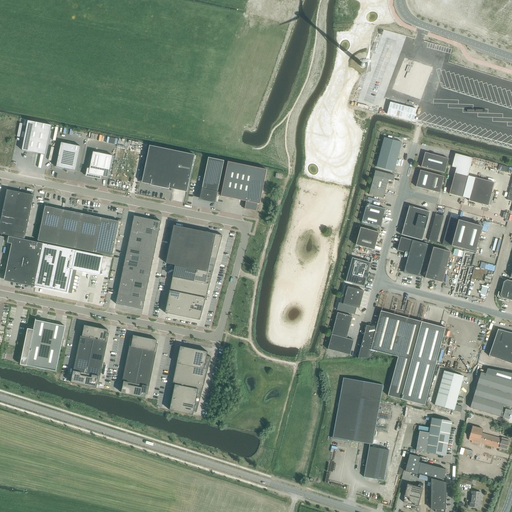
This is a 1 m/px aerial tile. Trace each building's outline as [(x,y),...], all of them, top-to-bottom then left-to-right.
[(413,121),(416,109),(390,102),(387,114),(413,121)] [(22,150),(46,155),(52,125),(28,121),(22,150)] [(376,167),(384,169),(394,172),(402,142),(384,138),(376,167)] [(56,167),(76,171),(81,147),(61,143),(56,167)] [(163,187),(169,189),(170,184),(174,185),(177,171),(191,174),(195,155),(150,146),(143,178),(164,183),(163,187)] [(89,174),(108,178),(113,156),(93,152),(89,174)] [(425,152),(421,167),(444,173),(448,159),(425,152)] [(455,154),(453,164),(452,167),(456,168),(457,167),(470,170),(473,158),(455,154)] [(205,176),(200,197),(216,201),(224,161),(198,156),(194,174),(205,176)] [(228,162),(221,196),(246,202),(245,209),(256,211),(258,204),(260,204),(267,170),(228,162)] [(456,168),(455,172),(468,176),(470,170),(457,167),(456,168)] [(420,170),(416,187),(440,193),(444,177),(420,170)] [(374,176),(388,179),(393,181),(395,176),(375,171),(374,176)] [(468,176),(455,172),(453,181),(459,183),(466,184),(468,176)] [(387,185),(388,179),(374,176),(372,181),(387,185)] [(475,178),(468,201),(488,206),(494,183),(475,178)] [(383,198),(387,185),(372,181),(369,195),(383,198)] [(453,181),(452,184),(450,189),(457,191),(459,183),(453,181)] [(459,183),(457,191),(456,196),(462,198),(466,184),(459,183)] [(0,234),(25,239),(34,195),(7,190),(0,223),(0,234)] [(367,204),(362,223),(380,228),(385,209),(367,204)] [(119,222),(114,221),(111,220),(110,220),(91,216),(90,216),(87,215),(77,213),(74,212),(73,212),(54,208),(53,208),(50,207),(45,206),(45,207),(45,208),(38,241),(112,256),(119,222)] [(408,211),(408,212),(418,215),(420,209),(414,208),(409,207),(408,211)] [(430,212),(420,209),(418,215),(428,218),(430,212)] [(416,221),(418,215),(408,212),(406,218),(416,221)] [(428,218),(418,215),(416,221),(427,224),(428,218)] [(134,216),(116,304),(143,310),(161,222),(134,216)] [(415,226),(416,221),(406,218),(404,223),(415,226)] [(458,220),(451,246),(475,252),(482,227),(458,220)] [(427,224),(416,221),(415,226),(425,229),(427,224)] [(413,232),(415,226),(404,223),(403,229),(413,232)] [(165,313),(179,316),(190,318),(200,320),(201,318),(201,317),(200,313),(202,313),(202,314),(203,311),(202,311),(202,310),(202,307),(203,307),(204,307),(204,304),(204,303),(204,300),(205,300),(206,297),(206,296),(206,293),(207,293),(208,290),(208,289),(208,286),(209,286),(210,283),(210,282),(210,280),(211,279),(211,280),(212,275),(213,272),(213,270),(213,268),(214,268),(215,265),(215,263),(214,261),(216,261),(217,258),(216,258),(216,256),(216,254),(217,254),(218,254),(218,251),(218,249),(218,247),(219,247),(220,244),(220,240),(221,240),(221,241),(223,236),(211,233),(210,237),(198,234),(180,231),(181,227),(174,226),(166,263),(175,265),(173,277),(172,279),(173,279),(172,282),(172,283),(171,283),(171,285),(171,286),(172,286),(171,289),(170,289),(169,292),(170,292),(171,293),(169,296),(168,296),(168,299),(169,300),(168,303),(167,303),(166,306),(167,306),(168,307),(166,310),(165,313)] [(425,229),(415,226),(413,232),(424,235),(425,229)] [(358,236),(377,241),(379,233),(360,228),(358,236)] [(412,238),(413,232),(403,229),(401,235),(412,238)] [(424,235),(413,232),(412,238),(422,241),(424,235)] [(12,244),(5,275),(17,277),(16,282),(35,286),(43,244),(31,241),(9,236),(7,243),(12,244)] [(374,250),(377,241),(358,236),(356,245),(374,250)] [(397,251),(409,254),(404,272),(419,277),(428,245),(412,240),(401,237),(397,251)] [(433,247),(425,278),(434,281),(442,250),(433,247)] [(442,283),(451,252),(442,250),(434,281),(442,283)] [(352,258),(349,270),(367,275),(371,263),(352,258)] [(364,286),(367,275),(349,270),(346,281),(364,286)] [(507,299),(511,300),(511,281),(507,280),(504,282),(502,290),(499,292),(497,297),(499,300),(504,301),(507,299)] [(340,303),(339,303),(337,310),(354,315),(356,308),(359,308),(362,300),(364,291),(344,286),(342,295),(340,303)] [(421,321),(421,322),(421,321),(407,318),(407,317),(407,318),(381,311),(381,310),(376,329),(375,329),(374,326),(364,328),(365,331),(362,344),(358,359),(368,358),(370,350),(398,357),(388,396),(401,399),(424,405),(445,327),(445,328),(421,322),(422,321),(421,321)] [(350,326),(352,317),(337,313),(335,322),(350,326)] [(21,365),(56,372),(65,326),(36,320),(36,319),(33,330),(28,329),(27,334),(28,334),(21,365)] [(335,322),(328,349),(349,337),(348,336),(347,336),(350,326),(335,322)] [(94,327),(84,325),(84,328),(82,328),(71,383),(96,388),(97,384),(98,385),(109,334),(108,334),(108,330),(98,328),(98,329),(94,329),(94,327)] [(498,329),(493,343),(502,345),(506,332),(498,329)] [(511,333),(506,332),(502,345),(510,348),(511,342),(511,333)] [(132,339),(131,338),(120,389),(122,390),(121,393),(145,398),(146,395),(147,395),(158,344),(156,344),(157,341),(133,336),(132,339)] [(349,337),(328,349),(350,355),(354,340),(349,339),(349,338),(349,337)] [(502,345),(493,343),(489,356),(497,359),(502,345)] [(502,345),(497,359),(505,362),(510,348),(502,345)] [(170,406),(169,410),(193,415),(194,411),(197,412),(197,410),(196,409),(198,406),(199,403),(198,402),(199,400),(200,399),(201,396),(200,396),(200,395),(202,392),(203,389),(202,389),(203,385),(204,385),(204,382),(203,382),(205,378),(206,376),(206,375),(205,375),(207,372),(208,369),(207,368),(209,365),(211,357),(207,356),(208,352),(201,351),(191,349),(180,346),(178,358),(178,360),(178,362),(177,362),(176,365),(177,365),(177,367),(177,369),(176,369),(175,372),(175,374),(175,376),(174,376),(174,379),(174,381),(174,383),(173,383),(172,385),(172,386),(173,390),(172,390),(171,389),(171,392),(171,396),(170,396),(169,399),(170,403),(169,403),(168,403),(168,406),(170,406)] [(486,374),(481,372),(470,408),(500,417),(500,416),(503,417),(503,418),(509,420),(510,417),(511,415),(511,411),(511,408),(511,373),(487,369),(486,374)] [(444,371),(434,405),(454,411),(461,412),(462,407),(456,405),(464,376),(463,376),(444,371)] [(383,385),(343,378),(333,437),(372,445),(383,385)] [(452,421),(432,418),(429,433),(419,431),(416,451),(446,456),(452,421)] [(483,429),(472,426),(469,437),(473,438),(471,443),(479,444),(479,443),(499,449),(499,447),(507,449),(510,440),(501,438),(482,433),(483,429)] [(389,450),(369,447),(364,477),(384,480),(389,450)] [(460,454),(471,458),(473,451),(461,448),(460,454)] [(418,473),(421,463),(419,462),(420,457),(410,454),(406,468),(405,471),(418,475),(418,473)] [(418,473),(437,478),(443,480),(446,469),(421,463),(418,473)] [(472,479),(461,476),(459,486),(465,488),(466,484),(471,485),(472,479)] [(431,479),(431,509),(435,509),(435,511),(445,511),(445,483),(431,479)] [(408,485),(403,502),(418,506),(422,489),(408,485)] [(481,492),(472,491),(470,506),(479,508),(481,492)]
